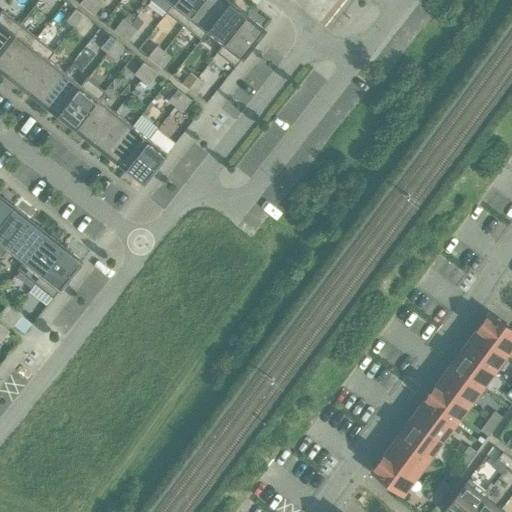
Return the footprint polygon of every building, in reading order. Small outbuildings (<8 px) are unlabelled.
[(87,8),(93,0),(82,0),(81,3),(87,8)] [(93,13),(102,3),(98,0),(93,0),(87,8),(93,13)] [(183,25),(203,0),(175,0),(166,12),(183,25)] [(166,12),(175,0),(166,0),(172,4),(166,11),(166,12)] [(206,31),(229,2),(226,0),(203,0),(183,25),(198,37),(204,29),(206,31)] [(217,52),(246,15),(229,2),(206,31),(222,44),(216,51),(217,52)] [(74,25),(82,14),(76,9),(67,20),(74,25)] [(0,49),(20,24),(2,10),(0,11),(0,49)] [(80,30),(88,19),(82,14),(74,25),(80,30)] [(235,66),(264,29),(246,15),(217,52),(235,66)] [(121,35),(129,25),(123,19),(115,30),(121,35)] [(0,67),(8,74),(37,37),(20,24),(0,49),(0,67)] [(127,40),(135,29),(129,25),(121,35),(127,40)] [(108,52),(116,41),(110,36),(101,46),(108,52)] [(25,87),(54,51),(37,37),(8,74),(25,87)] [(114,57),(122,46),(116,41),(108,52),(114,57)] [(155,62),(163,51),(157,46),(148,57),(155,62)] [(42,101),(64,72),(48,59),(54,51),(25,87),(42,101)] [(161,67),(169,56),(163,51),(155,62),(161,67)] [(142,78),(150,68),(144,63),(135,73),(142,78)] [(148,83),(156,73),(150,68),(142,78),(148,83)] [(59,114),(88,77),(87,77),(81,84),(64,72),(42,101),(59,114)] [(189,88),(197,78),(191,73),(182,83),(189,88)] [(76,127),(105,91),(88,77),(59,114),(76,127)] [(195,93),(203,83),(197,78),(189,88),(195,93)] [(176,105),(184,95),(177,89),(169,100),(176,105)] [(93,141),(115,112),(99,99),(105,91),(76,127),(93,141)] [(182,110),(190,100),(184,95),(176,105),(182,110)] [(109,154),(132,125),(115,112),(93,141),(109,154)] [(126,167),(149,138),(132,125),(109,154),(126,167)] [(144,181),(167,152),(149,138),(126,167),(144,181)] [(0,223),(13,206),(0,195),(0,223)] [(0,243),(7,249),(30,220),(13,206),(0,223),(0,243)] [(18,270),(47,233),(30,220),(7,249),(24,262),(17,269),(18,270)] [(35,283),(64,247),(47,233),(18,270),(35,283)] [(53,297),(82,261),(64,247),(35,283),(53,297)] [(7,319),(15,309),(9,304),(0,314),(7,319)] [(13,324),(21,314),(15,309),(7,319),(13,324)] [(511,344),(511,329),(489,313),(476,331),(506,353),(511,344)] [(0,341),(8,331),(2,326),(0,327),(0,341)] [(506,353),(476,331),(463,348),(493,370),(506,353)] [(493,370),(463,348),(450,366),(480,388),(493,370)] [(480,388),(450,366),(437,383),(467,405),(480,388)] [(467,405),(437,383),(425,400),(454,422),(467,405)] [(454,422),(425,400),(412,418),(441,440),(454,422)] [(495,426),(502,416),(494,410),(487,420),(495,426)] [(441,440),(412,418),(399,435),(429,457),(441,440)] [(488,435),(495,426),(487,420),(480,429),(488,435)] [(429,457),(399,435),(386,452),(416,474),(429,457)] [(469,461),(476,451),(468,445),(461,455),(469,461)] [(416,474),(386,452),(373,470),(402,492),(416,474)] [(507,466),(511,459),(503,452),(498,458),(507,466)] [(462,470),(469,461),(461,455),(454,464),(462,470)] [(446,511),(470,511),(487,492),(468,477),(443,509),(446,511)] [(444,495),(451,486),(443,480),(435,489),(444,495)] [(437,505),(444,495),(435,489),(428,499),(437,505)] [(498,511),(501,509),(484,496),(487,492),(470,511),(498,511)]
